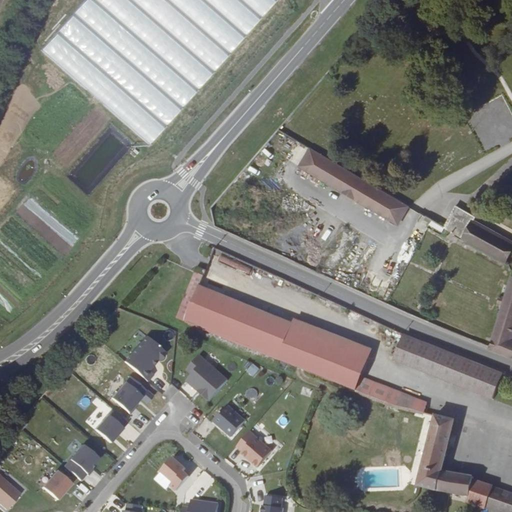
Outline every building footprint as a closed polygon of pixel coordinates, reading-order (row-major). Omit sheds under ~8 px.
[(511,135),(511,118),(502,99),(468,117),(485,149),(511,135)] [(410,207),(310,149),(300,167),(399,225),(410,207)] [(511,250),(511,242),(473,222),(476,218),(456,206),(445,226),(448,229),(506,262),(511,250)] [(184,322),(199,285),(203,276),(195,272),(176,318),(184,322)] [(511,337),(511,276),(506,298),(499,297),(497,303),(504,305),(491,348),(511,356),(511,343),(510,343),(511,337)] [(356,391),(362,378),(373,350),(295,318),(293,323),(199,285),(184,322),(271,358),(356,391)] [(145,335),(122,361),(142,378),(165,353),(145,335)] [(503,375),(405,336),(395,360),(493,399),(503,375)] [(209,402),(228,380),(199,355),(187,369),(192,374),(186,381),(209,402)] [(253,363),(246,370),(253,376),(259,369),(253,363)] [(428,404),(362,378),(356,391),(392,405),(424,413),(428,404)] [(125,382),(112,398),(130,414),(135,408),(133,406),(142,396),(125,382)] [(213,421),(231,437),(246,421),(227,405),(213,421)] [(112,410),(94,432),(110,445),(128,423),(112,410)] [(284,429),(289,420),(281,415),(276,423),(284,429)] [(418,486),(436,491),(442,471),(455,420),(436,415),(418,486)] [(241,453),(258,468),(272,451),(250,431),(236,446),(242,451),(241,453)] [(91,468),(99,459),(83,444),(70,459),(88,475),(93,470),(91,468)] [(173,482),(186,468),(173,457),(161,471),(173,482)] [(71,483),(57,470),(42,487),(57,500),(71,483)] [(442,471),(436,491),(469,496),(473,480),(474,477),(442,471)] [(0,504),(7,510),(21,494),(0,475),(0,504)] [(511,511),(511,494),(473,480),(469,496),(468,501),(498,511),(511,511)] [(190,508),(182,507),(181,511),(217,511),(218,504),(191,500),(190,508)]
